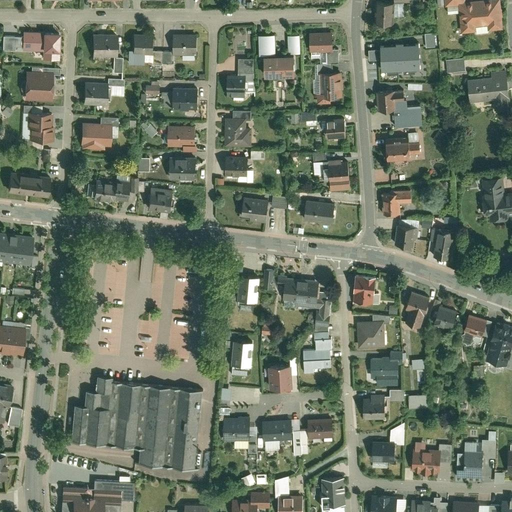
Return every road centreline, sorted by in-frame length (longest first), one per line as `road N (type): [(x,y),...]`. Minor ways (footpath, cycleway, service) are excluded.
road 1 (residential): [(58,218),(31,501)]
road 2 (residential): [(356,15),(368,256)]
road 3 (residential): [(354,479),(342,323),(348,252)]
road 4 (residential): [(207,237),(212,18)]
road 5 (residential): [(58,218),(71,19)]
road 6 (residential): [(511,486),(354,479)]
road 7 (tertiary): [(511,304),(368,256)]
road 8 (tertiary): [(207,237),(58,218)]
road 9 (residential): [(356,15),(212,18)]
road 10 (tertiary): [(348,252),(207,237)]
road 11 (residential): [(212,18),(71,19)]
